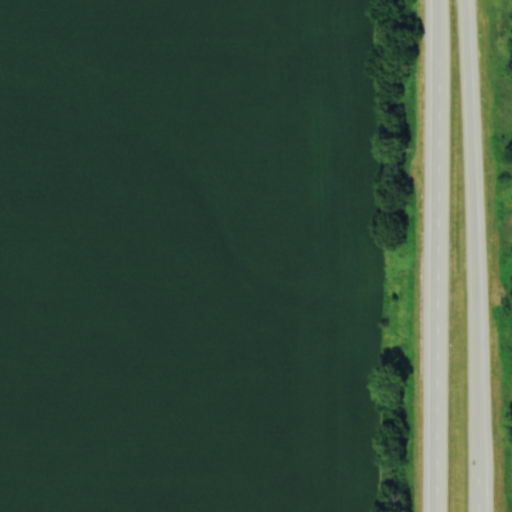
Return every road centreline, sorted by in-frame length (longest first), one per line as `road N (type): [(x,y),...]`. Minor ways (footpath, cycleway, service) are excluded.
road 1 (trunk): [(476,511),(465,0)]
road 2 (trunk): [(438,137),(435,511)]
road 3 (trunk): [(438,0),(438,137)]
